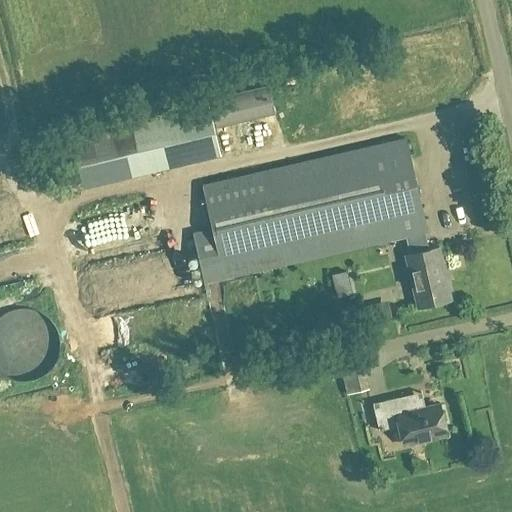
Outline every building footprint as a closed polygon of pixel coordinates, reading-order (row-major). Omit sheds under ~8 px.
[(130,161),(221,144),(212,99),(121,116),(130,161)] [(129,165),(123,131),(76,139),(83,182),(102,179),(100,170),(129,165)] [(202,186),(212,226),(192,231),(204,283),(406,236),(410,254),(405,255),(417,308),(451,300),(439,248),(428,250),(424,232),(426,232),(404,139),(202,186)] [(103,223),(87,230),(96,252),(111,245),(103,223)] [(263,310),(276,301),(268,289),(255,298),(263,310)] [(392,318),(388,300),(360,305),(363,323),(392,318)] [(43,313),(33,309),(23,308),(13,310),(8,312),(0,317),(0,371),(1,372),(5,375),(15,379),(25,381),(30,380),(40,377),(49,371),(52,367),(57,358),(59,353),(60,343),(58,333),(57,328),(54,324),(47,316),(43,313)] [(365,375),(344,381),(347,394),(368,388),(365,375)] [(423,392),(375,405),(383,432),(403,426),(408,445),(450,433),(442,404),(427,408),(423,392)]
